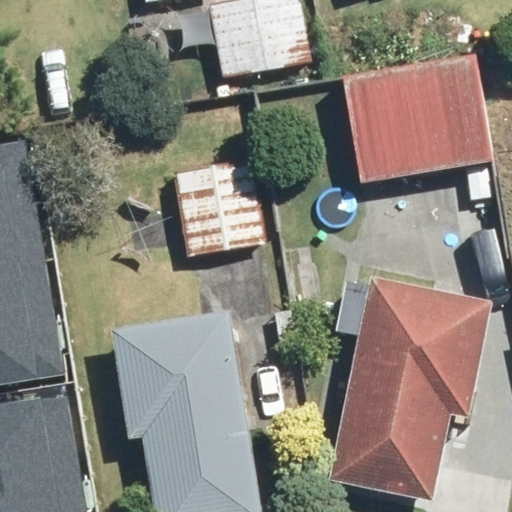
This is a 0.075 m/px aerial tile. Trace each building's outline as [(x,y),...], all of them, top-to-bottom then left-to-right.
[(216,24),(224,72),(303,60),(295,12),(216,24)] [(466,74),(350,99),(369,188),(485,164),(466,74)] [(0,385),(70,372),(26,130),(0,135),(0,385)] [(242,178),(179,188),(191,261),(254,251),(242,178)] [(380,280),(341,472),(437,491),(454,404),(474,408),(495,303),(380,280)] [(152,511),(251,511),(217,329),(122,346),(152,511)] [(0,511),(86,511),(64,389),(0,400),(0,511)]
